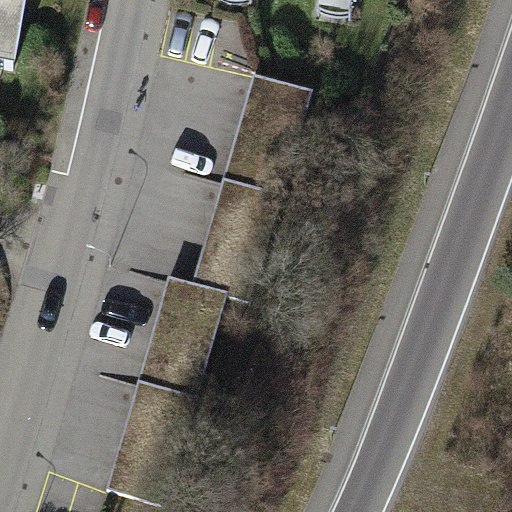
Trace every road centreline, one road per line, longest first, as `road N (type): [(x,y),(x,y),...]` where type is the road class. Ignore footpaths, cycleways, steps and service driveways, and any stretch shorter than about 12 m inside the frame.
road 1 (residential): [(140,0),(131,67),(0,509)]
road 2 (secondary): [(511,103),(447,299),(361,511)]
